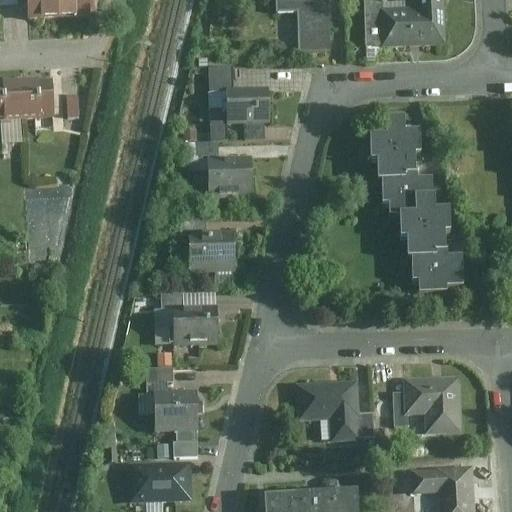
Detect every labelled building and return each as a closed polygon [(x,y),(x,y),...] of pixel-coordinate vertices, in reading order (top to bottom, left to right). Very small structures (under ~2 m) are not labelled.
[(56,18),(55,0),(24,0),(25,20),(56,18)] [(55,0),(56,18),(88,16),(87,0),(55,0)] [(298,19),(299,58),(332,57),(329,0),(276,0),(277,20),(298,19)] [(446,50),(444,0),(416,0),(417,16),(380,17),(381,51),(446,50)] [(381,51),(380,17),(380,5),(366,5),(367,51),(381,51)] [(225,89),(232,89),(231,66),(207,67),(207,92),(225,92),(225,89)] [(50,81),(20,82),(22,119),(51,118),(50,81)] [(20,82),(0,82),(0,120),(22,119),(20,82)] [(268,124),(267,88),(232,89),(225,89),(225,92),(226,121),(226,125),(243,124),(263,124),(268,124)] [(78,118),(77,95),(66,96),(68,118),(78,118)] [(411,279),(411,292),(439,291),(439,285),(456,284),(454,255),(440,256),(440,251),(436,251),(436,228),(442,228),(442,206),(426,206),(425,176),(409,177),(409,171),(406,171),(405,152),(411,151),(411,128),(395,128),(395,114),(376,114),(377,131),(360,132),(361,157),(368,156),(368,177),(374,177),(375,201),(381,201),(382,214),(390,214),(391,234),(397,234),(398,255),(404,255),(405,279),(411,279)] [(226,141),(226,125),(226,121),(210,122),(211,142),(217,141),(226,141)] [(263,140),(263,124),(243,124),(243,140),(263,140)] [(217,141),(211,142),(194,143),(195,157),(217,156),(217,141)] [(250,197),(249,157),(205,158),(206,198),(250,197)] [(187,234),(205,234),(205,217),(179,218),(180,237),(187,237),(187,234)] [(234,271),(233,233),(205,234),(187,234),(187,237),(188,273),(234,271)] [(182,294),(160,295),(160,308),(183,307),(182,294)] [(217,347),(216,308),(171,309),(172,348),(217,347)] [(0,331),(12,330),(11,314),(0,314),(0,331)] [(152,393),(167,392),(167,384),(172,384),(171,369),(145,369),(145,395),(152,395),(152,393)] [(462,434),(461,378),(403,379),(403,394),(404,416),(407,416),(425,415),(425,436),(462,434)] [(358,415),(356,382),(295,385),(297,423),(329,421),(331,443),(359,442),(359,438),(358,415)] [(196,442),(195,392),(167,392),(152,393),(152,395),(153,434),(175,433),(175,442),(196,442)] [(404,416),(403,394),(393,394),(394,429),(408,428),(407,416),(404,416)] [(373,414),(358,415),(359,438),(374,438),(373,414)] [(196,444),(172,444),(172,459),(196,459),(196,444)] [(191,503),(190,464),(127,465),(128,504),(191,503)] [(475,511),(473,467),(409,471),(410,497),(437,495),(437,511),(475,511)] [(357,511),(356,489),(262,495),(263,511),(357,511)]
